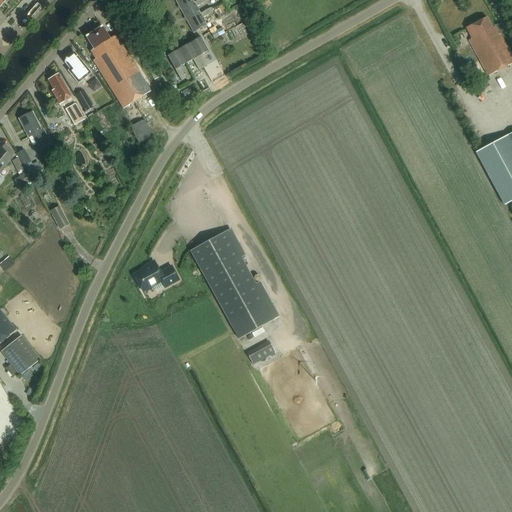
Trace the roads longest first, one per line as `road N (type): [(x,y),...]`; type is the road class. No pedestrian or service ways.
road 1 (unclassified): [(0,499),(45,418),(101,276),(187,123),(396,0)]
road 2 (unknown): [(410,0),(466,106),(481,117),(511,109)]
road 3 (unclassified): [(0,120),(103,0)]
